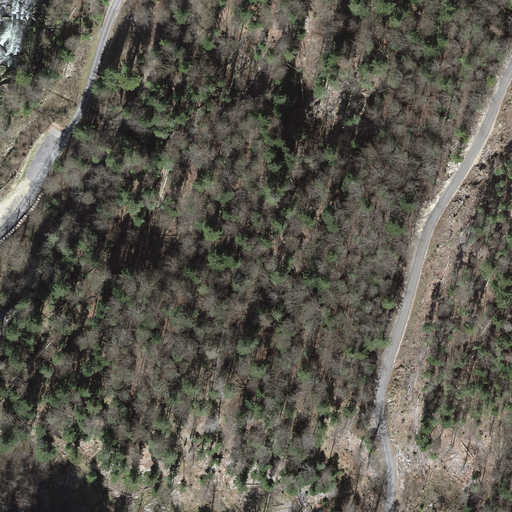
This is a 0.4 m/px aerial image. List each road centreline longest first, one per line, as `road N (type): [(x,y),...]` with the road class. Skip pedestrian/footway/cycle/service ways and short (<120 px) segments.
road 1 (unclassified): [(511,64),(428,212),(390,310),(378,379),(394,470),(390,511)]
road 2 (unclassified): [(0,232),(76,113),(118,0)]
